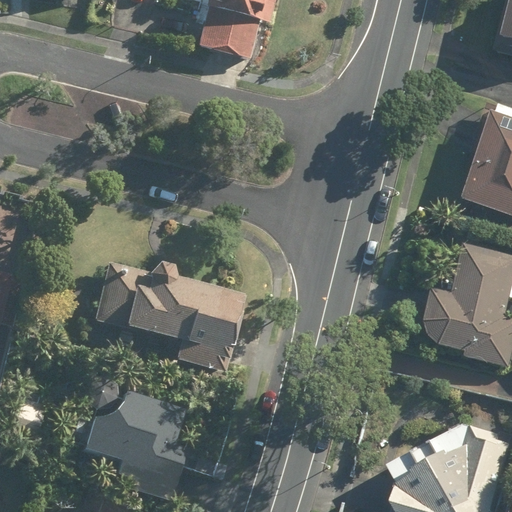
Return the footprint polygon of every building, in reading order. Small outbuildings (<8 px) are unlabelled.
[(206,0),(209,1),(199,44),(253,58),(258,35),(270,38),(279,0),(206,0)] [(511,0),(505,0),(493,57),(511,61),(511,0)] [(511,114),(490,108),(461,205),(511,221),(511,114)] [(511,262),(455,252),(446,298),(431,295),(422,346),(465,355),(464,362),(511,371),(511,364),(511,322),(507,322),(510,303),(511,303),(511,262)] [(144,276),(105,267),(92,323),(176,344),(171,363),(222,375),(241,300),(170,283),(170,282),(170,281),(170,280),(170,279),(169,278),(169,277),(168,276),(168,275),(167,274),(167,273),(166,272),(165,271),(164,271),(163,270),(162,270),(161,269),(160,269),(159,269),(158,269),(157,268),(156,268),(155,268),(154,269),(153,269),(152,269),(150,270),(149,271),(148,271),(147,272),(146,273),(145,274),(144,275),(144,276)] [(45,399),(17,392),(7,434),(34,441),(45,399)] [(177,415),(96,392),(86,427),(67,422),(59,452),(113,467),(107,488),(165,504),(175,471),(190,476),(195,457),(167,449),(177,415)] [(394,485),(389,511),(492,511),(511,442),(462,428),(386,471),(394,485)]
